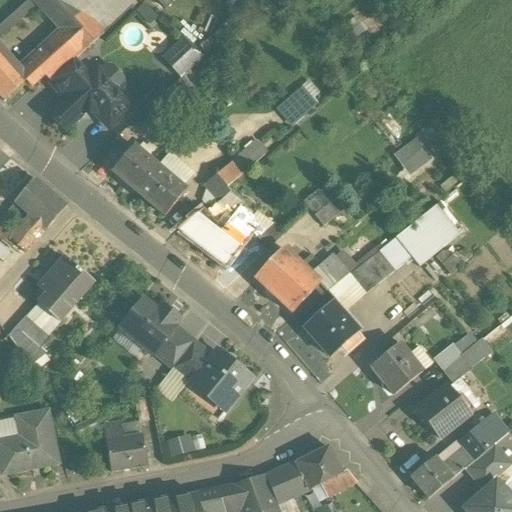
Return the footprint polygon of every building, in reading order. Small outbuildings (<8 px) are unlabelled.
[(31,0),(0,28),(0,38),(37,5),(32,0),(31,0)] [(61,31),(28,60),(37,70),(43,76),(49,82),(101,34),(82,13),(70,0),(32,0),(37,5),(61,31)] [(95,0),(70,0),(82,13),(96,1),(95,0)] [(82,13),(101,34),(138,0),(95,0),(96,1),(82,13)] [(155,0),(164,10),(174,0),(155,0)] [(184,39),(165,57),(184,77),(204,58),(184,39)] [(15,71),(1,55),(0,56),(0,98),(3,102),(26,83),(30,87),(43,76),(37,70),(28,60),(15,71)] [(90,79),(73,61),(49,82),(67,101),(90,79)] [(67,101),(51,117),(65,132),(83,114),(95,115),(109,129),(131,108),(117,93),(108,93),(93,77),(90,79),(67,101)] [(197,97),(181,80),(175,86),(191,103),(197,97)] [(191,103),(175,86),(159,100),(174,118),(191,103)] [(294,128),(319,104),(303,86),(277,109),(294,128)] [(436,120),(416,137),(428,150),(447,133),(436,120)] [(167,159),(151,145),(143,155),(158,168),(167,159)] [(255,145),(232,164),(242,176),(265,157),(255,145)] [(134,148),(111,173),(137,195),(159,169),(158,168),(143,155),(134,148)] [(188,175),(168,158),(167,159),(158,168),(159,169),(179,186),(188,175)] [(232,164),(217,176),(227,189),(242,176),(232,164)] [(179,186),(159,169),(137,195),(138,196),(164,217),(163,217),(164,218),(187,192),(179,186)] [(217,176),(204,187),(218,204),(230,194),(227,189),(217,176)] [(66,208),(36,182),(16,204),(30,216),(47,230),(66,208)] [(332,202),(313,217),(323,229),(341,214),(332,202)] [(435,209),(349,276),(326,295),(334,304),(343,316),(366,295),(411,261),(418,270),(459,239),(451,229),(435,209)] [(227,213),(217,225),(203,211),(179,231),(208,254),(213,248),(231,261),(253,233),(246,228),(252,220),(240,210),(234,218),(227,213)] [(18,230),(9,241),(14,245),(26,255),(47,230),(30,216),(18,230)] [(0,223),(0,240),(5,245),(9,241),(18,230),(4,218),(0,223)] [(9,241),(5,245),(10,249),(14,245),(9,241)] [(319,283),(284,250),(254,281),(292,316),(319,287),(321,285),(319,283)] [(64,259),(38,290),(45,296),(38,305),(54,319),(73,297),(79,301),(94,284),(64,259)] [(336,269),(331,262),(322,269),(327,276),(319,283),(321,285),(319,287),(326,295),(349,276),(340,266),(336,269)] [(144,301),(121,329),(153,355),(175,327),(179,322),(162,308),(158,313),(144,301)] [(334,304),(304,330),(308,334),(307,335),(314,343),(315,342),(330,359),(342,348),(348,354),(362,342),(357,335),(359,333),(343,316),(334,304)] [(51,338),(27,316),(8,338),(29,367),(47,354),(41,349),(51,338)] [(194,342),(175,327),(153,355),(172,370),(194,342)] [(194,342),(172,370),(190,385),(212,358),(194,342)] [(422,374),(400,346),(374,366),(385,379),(381,382),(393,397),(422,374)] [(452,346),(433,362),(442,373),(461,358),(452,346)] [(233,368),(216,354),(212,358),(190,385),(193,387),(194,387),(207,397),(206,398),(225,413),(250,382),(248,381),(248,374),(240,368),(233,368)] [(461,358),(442,373),(452,385),(471,370),(461,358)] [(447,388),(416,413),(438,441),(469,416),(447,388)] [(21,440),(0,444),(0,463),(2,476),(57,465),(47,415),(17,421),(21,440)] [(491,415),(457,444),(460,448),(463,451),(472,464),(494,446),(507,435),(491,415)] [(122,425),(104,430),(106,447),(124,442),(122,425)] [(199,434),(167,443),(171,459),(203,450),(199,434)] [(124,442),(106,447),(110,474),(146,468),(141,437),(124,442)] [(472,464),(464,471),(483,493),(496,482),(503,490),(511,482),(511,468),(494,446),(472,464)] [(328,448),(296,465),(309,492),(320,487),(342,476),(342,475),(328,448)] [(463,451),(442,468),(435,459),(411,479),(429,500),(464,471),(472,464),(463,451)] [(296,465),(265,478),(277,506),(309,492),(296,465)] [(342,476),(320,487),(327,499),(356,484),(346,472),(342,475),(342,476)] [(276,511),(264,478),(233,489),(241,511),(276,511)] [(462,511),(511,511),(511,500),(503,490),(496,482),(483,493),(462,511)] [(223,511),(218,492),(198,496),(202,511),(223,511)] [(200,511),(196,496),(166,502),(169,511),(200,511)]
